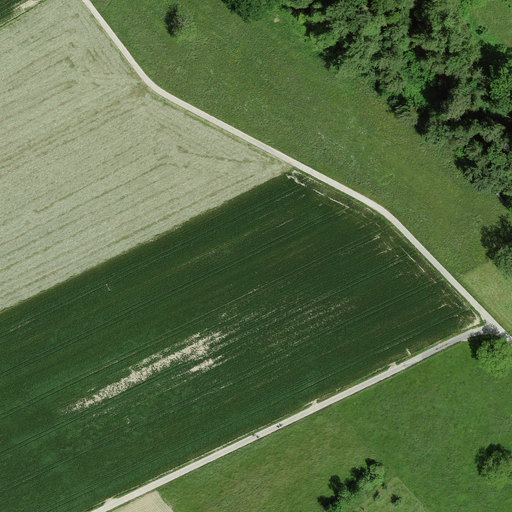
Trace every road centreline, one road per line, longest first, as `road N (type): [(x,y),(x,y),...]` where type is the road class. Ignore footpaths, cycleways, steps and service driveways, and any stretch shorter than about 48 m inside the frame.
road 1 (track): [(85,0),(151,84),(387,213),(511,342)]
road 2 (track): [(94,511),(496,326)]
